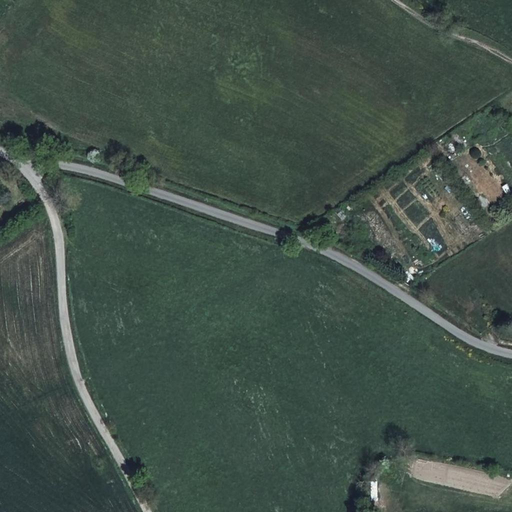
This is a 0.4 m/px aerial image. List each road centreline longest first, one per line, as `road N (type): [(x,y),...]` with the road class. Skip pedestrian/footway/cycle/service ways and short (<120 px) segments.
road 1 (unclassified): [(511,355),(469,338),(332,252),(106,176),(0,150)]
road 2 (track): [(147,511),(75,368),(56,216),(21,159)]
